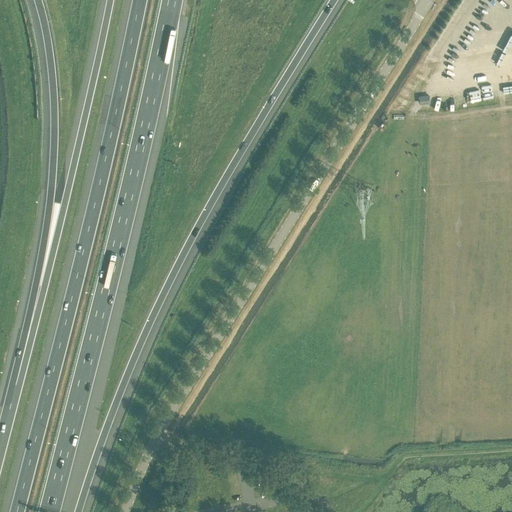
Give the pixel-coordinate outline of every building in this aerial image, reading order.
[(511,144),(511,124),(437,122),(436,142),(511,144)] [(511,147),(435,144),(435,164),(511,167),(511,147)] [(434,188),(511,189),(511,169),(434,167),(434,188)] [(511,216),(511,196),(434,193),(433,213),(511,216)] [(511,219),(432,216),(432,237),(511,239),(511,219)] [(431,260),(511,262),(511,242),(432,240),(431,260)] [(511,285),(511,265),(430,263),(430,283),(511,285)] [(511,288),(429,286),(429,306),(511,309),(511,288)] [(428,329),(511,332),(511,311),(428,309),(428,329)] [(511,334),(427,332),(427,352),(511,355),(511,334)] [(426,375),(511,378),(511,357),(427,355),(426,375)] [(511,401),(511,381),(425,378),(425,398),(511,401)] [(511,404),(424,401),(424,421),(511,424),(511,404)] [(402,440),(401,427),(390,428),(391,441),(402,440)]
